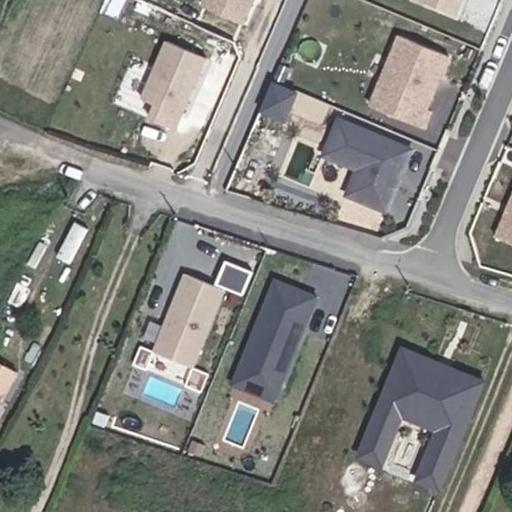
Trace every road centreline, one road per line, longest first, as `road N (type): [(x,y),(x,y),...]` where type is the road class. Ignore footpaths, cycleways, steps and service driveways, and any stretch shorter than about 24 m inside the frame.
road 1 (residential): [(429,277),(96,176)]
road 2 (residential): [(429,277),(511,74)]
